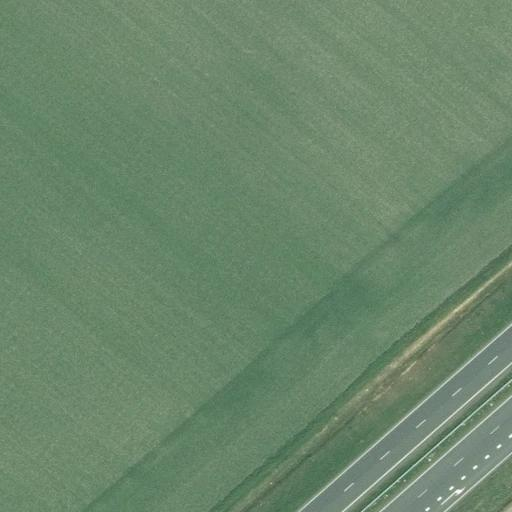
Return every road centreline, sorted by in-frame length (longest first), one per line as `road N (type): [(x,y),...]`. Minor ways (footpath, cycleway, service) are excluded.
road 1 (trunk): [(511,346),(324,511)]
road 2 (trunk): [(404,511),(511,416)]
